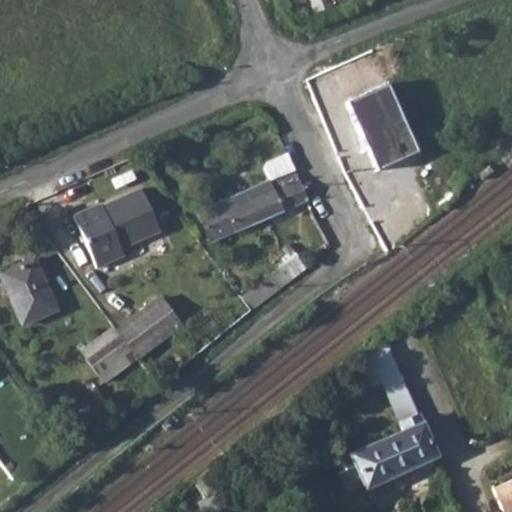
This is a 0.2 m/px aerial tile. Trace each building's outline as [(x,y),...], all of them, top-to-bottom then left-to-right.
[(266,184),(292,172),(285,156),(263,167),(261,172),(266,184)] [(266,184),(197,214),(209,241),(305,199),(292,172),(266,184)] [(86,210),(70,218),(93,270),(119,258),(116,250),(155,232),(136,192),(88,213),(86,210)] [(278,270),(241,299),(250,311),(261,302),(262,304),(304,268),(292,255),(289,257),(286,253),(281,257),(282,261),(275,267),(278,270)] [(30,261),(0,273),(22,322),(51,309),(30,261)] [(158,300),(115,333),(136,360),(179,327),(158,300)] [(115,333),(112,328),(78,354),(103,385),(136,360),(115,333)] [(95,390),(58,413),(69,430),(105,407),(95,390)] [(404,430),(376,442),(333,462),(340,481),(358,473),(365,486),(435,455),(417,414),(400,421),(404,430)] [(203,473),(194,479),(197,484),(203,494),(212,489),(206,477),(203,473)] [(511,511),(511,478),(492,487),(503,511),(511,511)]
